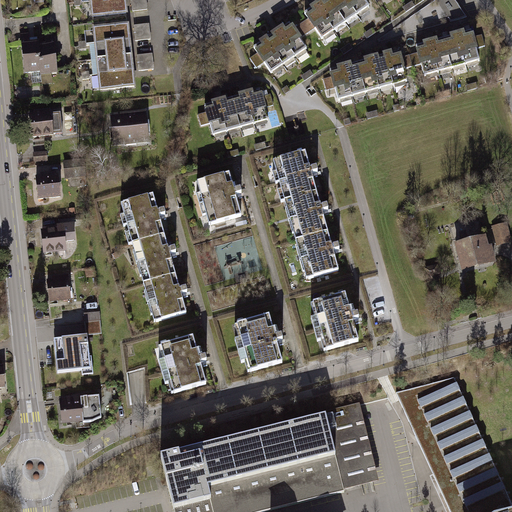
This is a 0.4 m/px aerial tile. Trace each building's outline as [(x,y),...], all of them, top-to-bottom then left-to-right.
[(91,0),(94,22),(129,18),(127,0),(91,0)] [(127,0),(129,10),(149,7),(148,0),(127,0)] [(322,44),(370,12),(361,0),(333,0),(305,19),(322,44)] [(438,0),(451,23),(466,15),(458,0),(438,0)] [(137,40),(153,37),(150,21),(134,24),(137,40)] [(101,95),(136,91),(129,28),(94,32),(101,95)] [(270,78),(307,55),(290,29),(254,51),(270,78)] [(43,79),(60,77),(54,34),(44,35),(45,41),(31,43),(29,31),(21,32),(27,75),(42,73),(43,79)] [(418,48),(427,82),(481,68),(472,34),(418,48)] [(154,52),(138,53),(139,69),(155,68),(154,52)] [(332,73),(341,107),(409,89),(400,56),(332,73)] [(214,141),(271,126),(263,98),(206,113),(214,141)] [(27,114),(29,140),(51,139),(49,112),(27,114)] [(115,151),(151,147),(148,120),(128,122),(112,124),(115,151)] [(49,159),(48,144),(34,146),(35,161),(49,159)] [(305,153),(273,162),(311,288),(343,278),(305,153)] [(208,236),(244,226),(229,172),(193,182),(208,236)] [(58,199),(56,179),(33,181),(35,201),(58,199)] [(151,196),(121,204),(157,328),(187,319),(151,196)] [(511,245),(511,234),(509,225),(494,229),(499,249),(511,245)] [(62,251),(60,227),(37,229),(39,253),(62,251)] [(496,273),(488,243),(458,252),(465,281),(496,273)] [(68,299),(64,276),(42,279),(45,302),(68,299)] [(345,296),(311,306),(327,361),(361,351),(345,296)] [(269,318),(235,327),(251,382),(285,372),(269,318)] [(87,335),(55,338),(58,371),(91,367),(87,335)] [(191,338),(157,347),(172,402),(207,393),(191,338)] [(397,393),(450,511),(501,511),(511,508),(511,504),(455,378),(397,393)] [(97,396),(56,399),(57,425),(99,422),(97,396)] [(175,511),(253,511),(373,483),(354,408),(162,456),(175,511)]
